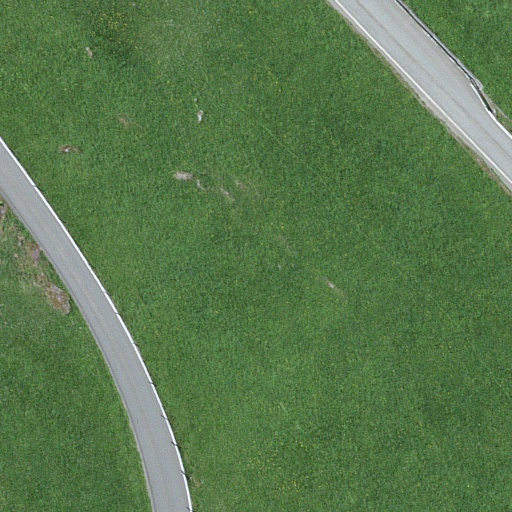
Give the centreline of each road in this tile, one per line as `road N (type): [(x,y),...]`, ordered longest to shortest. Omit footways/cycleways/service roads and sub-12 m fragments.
road 1 (unclassified): [(0,166),(116,346),(170,511)]
road 2 (unclassified): [(511,162),(356,0)]
